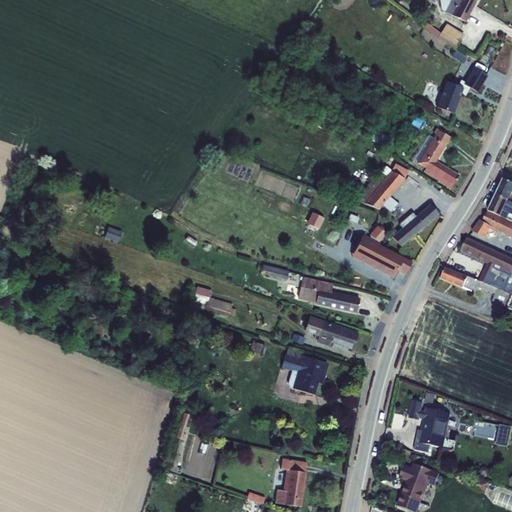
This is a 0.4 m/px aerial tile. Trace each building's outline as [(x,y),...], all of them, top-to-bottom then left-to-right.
[(450,3),(445,12),(452,16),(465,22),(476,0),(448,0),(448,2),(450,3)] [(437,39),(440,33),(426,23),(423,27),(437,39)] [(440,33),(437,39),(455,50),(464,35),(446,24),(440,33)] [(465,86),(460,94),(465,97),(470,89),(477,93),(487,76),(474,68),(464,85),(465,86)] [(446,82),(436,108),(453,114),(463,88),(446,82)] [(416,115),(410,126),(420,132),(426,121),(416,115)] [(374,128),(369,139),(386,148),(384,151),(389,154),(401,132),(396,129),(391,137),(374,128)] [(428,135),(413,161),(417,163),(425,169),(423,172),(438,180),(437,182),(450,190),(459,175),(436,161),(450,137),(438,130),(436,129),(433,133),(435,134),(433,138),(428,135)] [(380,171),(355,200),(378,210),(382,205),(390,212),(397,203),(390,197),(405,179),(390,172),(386,176),(380,171)] [(511,183),(504,180),(496,196),(509,201),(511,202),(511,183)] [(511,202),(509,201),(496,196),(488,212),(511,222),(511,202)] [(401,228),(392,237),(401,247),(439,215),(430,204),(415,217),(412,213),(398,225),(401,228)] [(312,212),(306,225),(319,230),(325,218),(312,212)] [(480,221),(472,232),(485,239),(489,230),(496,233),(497,231),(511,238),(511,223),(488,212),(482,222),(480,221)] [(109,226),(106,237),(121,242),(125,230),(109,226)] [(361,235),(350,257),(394,278),(397,270),(406,274),(408,270),(411,262),(376,243),(378,241),(379,242),(386,235),(376,226),(368,235),(371,237),(369,239),(361,235)] [(511,259),(467,238),(460,252),(486,265),(479,281),(504,292),(510,295),(511,295),(511,292),(511,259)] [(262,265),(260,274),(286,281),(289,272),(262,265)] [(463,289),(468,277),(445,268),(440,280),(463,289)] [(302,277),(298,299),(315,303),(315,305),(356,313),(360,298),(331,292),(333,283),(302,277)] [(468,277),(463,289),(472,293),(475,287),(495,295),(492,301),(505,306),(510,295),(504,292),(479,281),(468,277)] [(309,316),(304,332),(318,337),(316,343),(329,347),(331,344),(352,351),(358,333),(309,316)] [(294,333),(291,341),(302,345),(304,338),(303,337),(294,333)] [(249,343),(247,352),(261,357),(265,346),(252,342),(251,344),(249,343)] [(285,354),(281,368),(291,371),(287,384),(289,387),(292,388),(314,395),(318,383),(322,385),(328,364),(303,357),(304,354),(287,349),(286,355),(285,354)] [(412,401),(408,419),(419,421),(419,419),(423,420),(420,432),(419,431),(416,443),(443,449),(450,414),(425,409),(425,412),(421,411),(422,404),(412,401)] [(500,425),(497,445),(508,447),(511,428),(500,425)] [(276,490),(275,504),(301,507),(306,473),(308,462),(282,459),(281,469),(286,470),(283,491),(276,490)] [(406,482),(397,506),(411,511),(417,511),(428,485),(435,487),(435,484),(438,485),(441,484),(443,480),(441,477),(438,476),(439,474),(413,464),(411,469),(405,466),(399,479),(406,482)] [(476,477),(472,489),(485,493),(489,481),(476,477)] [(249,492),(246,499),(263,505),(265,498),(249,492)]
